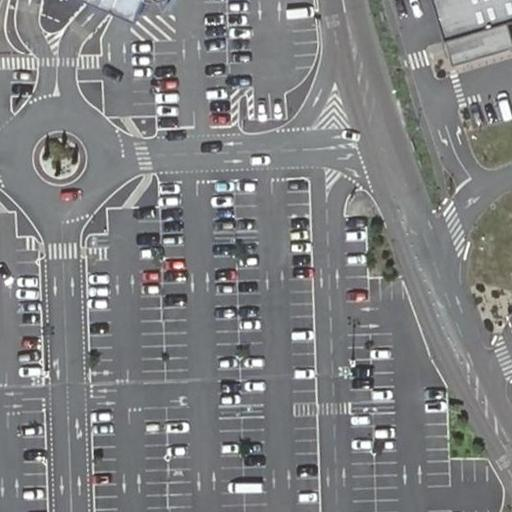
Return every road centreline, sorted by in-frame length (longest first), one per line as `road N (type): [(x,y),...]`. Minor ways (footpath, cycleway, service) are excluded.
road 1 (unclassified): [(378,136),(387,198),(440,346),(511,477)]
road 2 (unclassified): [(511,425),(378,136)]
road 3 (unclassified): [(378,136),(342,0)]
